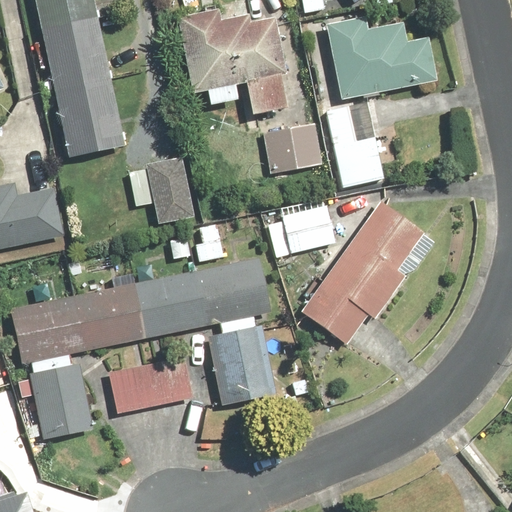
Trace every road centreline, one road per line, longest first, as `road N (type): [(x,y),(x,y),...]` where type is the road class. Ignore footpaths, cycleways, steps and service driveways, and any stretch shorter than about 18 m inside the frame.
road 1 (residential): [(511,264),(480,351),(437,404),(304,481),(227,511)]
road 2 (residential): [(483,0),(511,138)]
